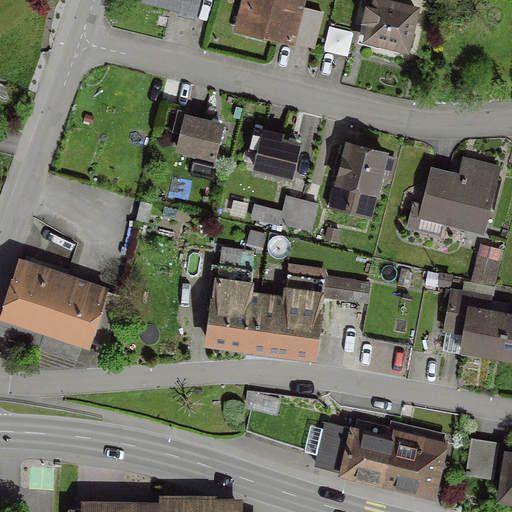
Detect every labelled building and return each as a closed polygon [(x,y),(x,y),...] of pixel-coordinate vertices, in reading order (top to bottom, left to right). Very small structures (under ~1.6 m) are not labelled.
[(176,15),(193,19),(197,0),(163,0),(178,3),(176,15)] [(246,8),(240,31),(289,43),(299,0),(242,0),(241,6),(246,8)] [(364,39),(404,49),(413,9),(378,1),(378,0),(363,0),(362,7),(364,8),(361,22),(368,24),(364,39)] [(212,158),(220,126),(183,117),(175,149),(212,158)] [(253,168),(289,177),(297,145),(279,141),(280,136),(262,131),(253,168)] [(382,155),(382,154),(346,145),(343,156),(336,154),(331,175),(338,177),(336,183),(348,186),(342,210),(367,216),(376,177),(386,179),(392,158),(382,155)] [(481,231),(493,185),(429,170),(418,216),(419,216),(421,211),(442,216),(440,221),(481,231)] [(292,226),(298,201),(285,197),(278,222),(292,226)] [(315,205),(298,201),(292,226),(309,230),(315,205)] [(138,202),(134,220),(145,223),(149,205),(138,202)] [(504,250),(482,244),(472,280),(494,286),(504,250)] [(80,340),(87,343),(102,299),(63,286),(65,278),(18,262),(15,270),(14,270),(0,312),(0,336),(35,349),(42,330),(79,343),(80,340)] [(216,265),(214,279),(206,341),(250,348),(256,308),(246,307),(251,269),(216,265)] [(256,308),(250,348),(310,356),(319,295),(321,279),(286,274),(281,311),(256,308)] [(321,277),(321,279),(319,295),(359,301),(362,283),(321,277)] [(448,305),(441,345),(497,355),(505,315),(486,312),(489,298),(462,293),(460,307),(448,305)] [(511,316),(505,315),(497,355),(511,358),(511,316)] [(251,401),(244,430),(316,455),(314,465),(380,481),(392,432),(391,432),(389,439),(324,423),(327,412),(251,401)] [(442,444),(392,432),(380,481),(430,493),(442,444)] [(463,474),(491,479),(496,447),(468,443),(463,474)] [(511,454),(505,453),(498,497),(511,499),(511,454)]
